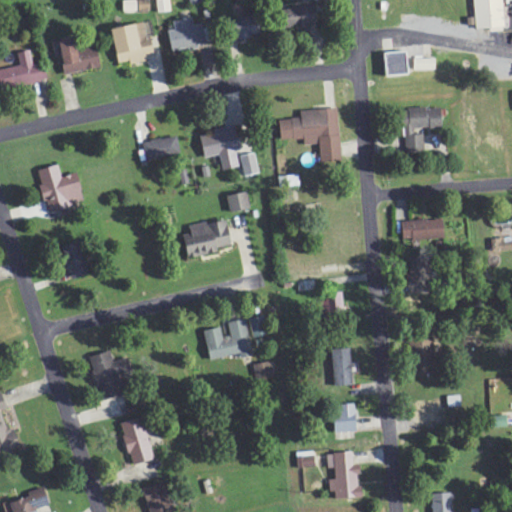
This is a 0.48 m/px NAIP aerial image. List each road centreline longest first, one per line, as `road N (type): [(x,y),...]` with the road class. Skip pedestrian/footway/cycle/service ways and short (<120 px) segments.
road 1 (residential): [(396,511),(351,0)]
road 2 (residential): [(0,134),(231,79),(360,72)]
road 3 (residential): [(101,511),(0,202)]
road 4 (residential): [(40,328),(228,287)]
road 5 (residential): [(511,183),(368,190)]
road 6 (residential): [(376,282),(511,276)]
